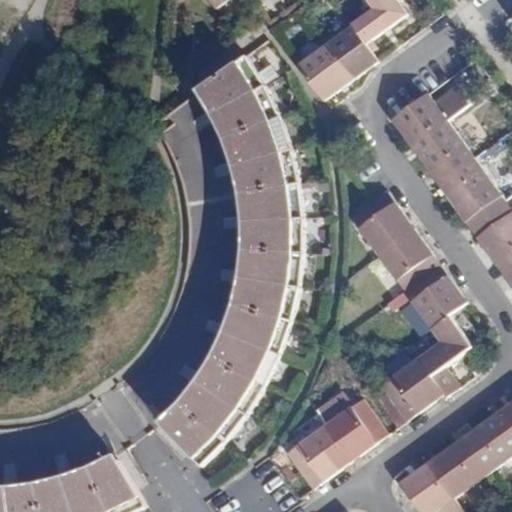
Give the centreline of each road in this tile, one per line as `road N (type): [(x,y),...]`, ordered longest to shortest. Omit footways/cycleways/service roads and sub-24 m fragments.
road 1 (residential): [(501,0),(383,86),(375,123),(511,321)]
road 2 (residential): [(511,369),(366,478)]
